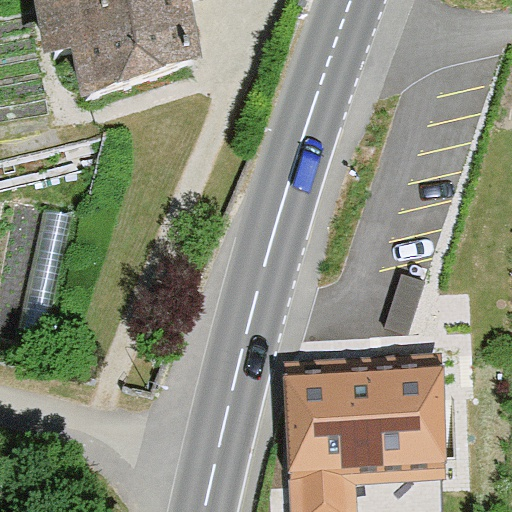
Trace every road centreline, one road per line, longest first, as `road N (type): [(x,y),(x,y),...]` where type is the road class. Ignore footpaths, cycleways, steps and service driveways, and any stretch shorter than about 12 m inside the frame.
road 1 (tertiary): [(204,511),(290,182),(350,0)]
road 2 (track): [(0,397),(217,453)]
